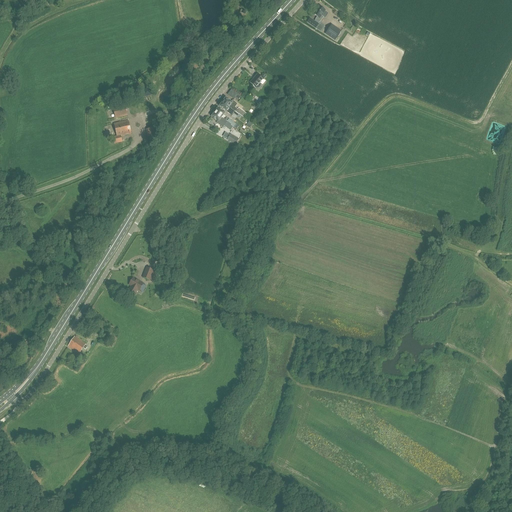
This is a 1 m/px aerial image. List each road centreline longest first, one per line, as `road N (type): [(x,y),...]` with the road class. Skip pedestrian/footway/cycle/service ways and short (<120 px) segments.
road 1 (unclassified): [(12,399),(25,400),(45,371),(198,122),(304,0)]
road 2 (secondary): [(32,373),(212,82),(287,0)]
road 3 (track): [(132,229),(252,199),(296,198),(447,243),(511,282)]
road 4 (track): [(241,0),(236,26),(174,110),(152,110)]
